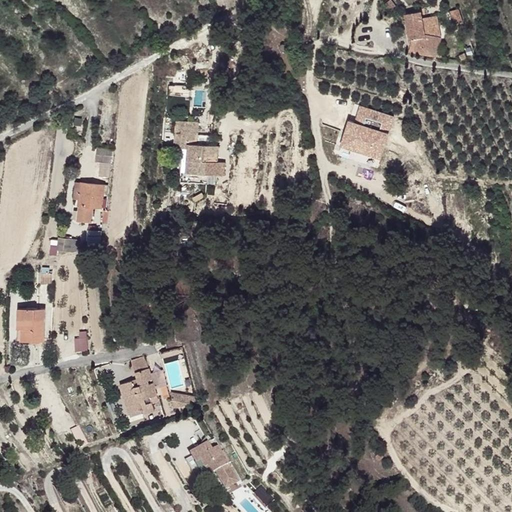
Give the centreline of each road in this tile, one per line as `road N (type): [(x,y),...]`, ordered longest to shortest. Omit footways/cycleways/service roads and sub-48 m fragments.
road 1 (unknown): [(0,135),(235,11)]
road 2 (unknown): [(0,381),(152,350)]
